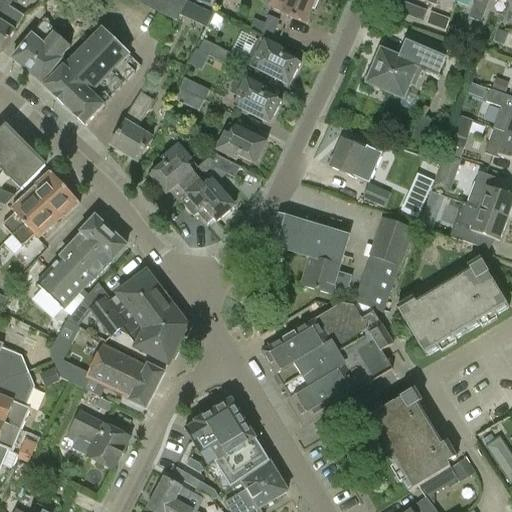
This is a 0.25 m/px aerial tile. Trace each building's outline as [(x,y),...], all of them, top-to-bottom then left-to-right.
[(0,0),(0,51),(2,53),(25,17),(10,7),(14,0),(0,0)] [(95,0),(85,12),(93,18),(103,7),(95,0)] [(181,16),(187,2),(182,0),(126,0),(162,17),(153,35),(168,42),(181,16)] [(316,0),(271,0),(269,8),(282,13),(281,16),(305,26),(312,10),(315,11),(319,1),(316,0)] [(432,17),(438,0),(431,0),(429,5),(430,5),(426,15),(432,17)] [(214,15),(187,2),(181,16),(191,21),(195,13),(211,20),(214,15)] [(470,32),(475,21),(479,9),(473,7),(464,30),(470,32)] [(475,21),(477,22),(481,24),(486,11),(479,9),(475,21)] [(45,22),(32,37),(12,61),(42,86),(62,62),(61,61),(72,48),(57,35),(58,34),(45,22)] [(101,30),(64,68),(44,88),(65,108),(121,49),(101,30)] [(285,52),(265,42),(261,39),(255,44),(247,59),(247,66),(257,72),(289,88),(301,65),(283,56),(285,52)] [(199,52),(235,70),(240,59),(205,41),(199,52)] [(370,71),(366,81),(368,83),(367,85),(404,100),(417,69),(438,78),(445,61),(446,59),(407,43),(406,44),(400,60),(381,52),(373,72),(370,71)] [(141,68),(121,49),(65,108),(85,128),(105,108),(104,107),(141,68)] [(278,92),(243,74),(241,73),(229,95),(242,101),(238,110),(271,126),(282,103),(274,99),(278,92)] [(179,90),(204,103),(210,92),(185,79),(179,90)] [(204,103),(179,90),(174,101),(199,113),(204,103)] [(511,98),(490,91),(486,103),(501,109),(494,130),(511,136),(511,98)] [(122,124),(125,126),(112,148),(138,164),(152,140),(137,131),(154,102),(140,94),(122,124)] [(421,117),(412,139),(436,149),(445,127),(421,117)] [(463,118),(458,140),(481,145),(485,123),(463,118)] [(232,132),(230,137),(225,134),(216,152),(236,162),(238,158),(256,166),(267,143),(235,128),(233,133),(232,132)] [(0,192),(15,199),(46,169),(6,129),(0,135),(0,192)] [(511,136),(494,130),(485,155),(499,160),(500,157),(511,161),(511,136)] [(366,147),(364,151),(342,141),(330,169),(354,179),(360,165),(375,172),(383,155),(366,147)] [(214,155),(192,173),(189,170),(191,169),(187,165),(192,162),(178,146),(162,161),(165,164),(150,177),(167,196),(177,187),(185,196),(189,200),(204,187),(200,183),(216,169),(235,179),(240,168),(214,155)] [(12,237),(65,189),(51,174),(35,188),(36,188),(12,210),(15,214),(2,226),(12,237)] [(511,206),(511,197),(493,191),(498,181),(479,174),(468,203),(479,208),(508,219),(511,206)] [(211,180),(204,187),(189,200),(185,196),(179,201),(186,210),(193,218),(198,215),(207,226),(213,221),(217,224),(235,207),(211,180)] [(384,209),(390,195),(369,186),(363,200),(384,209)] [(80,206),(65,189),(12,237),(22,248),(35,236),(38,240),(62,218),(64,220),(80,206)] [(15,199),(0,192),(0,204),(6,208),(15,199)] [(462,204),(450,238),(477,247),(481,237),(499,243),(508,219),(479,208),(468,203),(467,206),(462,204)] [(352,278),(338,274),(349,237),(279,216),(270,247),(310,259),(302,287),(332,296),(333,292),(347,296),(352,278)] [(84,235),(60,260),(37,285),(71,316),(83,302),(77,296),(85,288),(87,289),(112,262),(113,263),(125,250),(127,247),(96,218),(82,233),(84,235)] [(384,314),(414,230),(385,219),(354,303),(384,314)] [(471,273),(421,302),(417,305),(413,299),(397,308),(426,358),(509,310),(480,260),(468,268),(471,273)] [(98,285),(83,302),(90,311),(100,323),(114,312),(118,317),(128,309),(138,301),(141,305),(146,301),(148,304),(162,293),(146,273),(145,274),(117,295),(118,296),(111,301),(98,285)] [(114,312),(100,323),(111,338),(118,332),(129,337),(136,347),(136,348),(168,365),(188,327),(162,293),(148,304),(146,301),(141,305),(138,301),(128,309),(118,317),(114,312)] [(342,305),(321,318),(262,353),(304,423),(392,371),(381,353),(393,346),(373,313),(362,320),(354,308),(342,305)] [(102,348),(89,376),(63,363),(81,329),(66,322),(50,354),(57,371),(62,380),(82,389),(87,379),(131,400),(130,402),(145,410),(163,375),(147,367),(146,370),(102,348)] [(0,384),(29,373),(22,358),(2,350),(4,346),(0,343),(0,384)] [(60,382),(54,370),(39,376),(44,389),(60,382)] [(29,373),(0,384),(0,422),(21,432),(30,411),(27,409),(35,388),(29,373)] [(384,410),(379,413),(365,421),(372,432),(375,431),(383,445),(381,447),(393,468),(396,467),(405,481),(402,483),(409,494),(450,469),(447,464),(456,459),(447,443),(442,446),(442,445),(418,405),(422,403),(414,391),(410,393),(400,399),(401,400),(384,410)] [(107,414),(111,406),(100,400),(95,409),(107,414)] [(232,401),(184,431),(191,441),(200,457),(211,450),(218,462),(214,464),(230,490),(270,464),(243,420),(244,420),(232,401)] [(83,414),(76,428),(73,427),(66,439),(81,447),(87,437),(95,442),(87,458),(114,471),(130,439),(83,414)] [(21,432),(0,422),(0,471),(8,452),(12,454),(21,432)] [(506,451),(497,438),(483,447),(492,460),(506,451)] [(199,475),(204,472),(201,468),(199,466),(190,460),(186,467),(194,472),(199,475)] [(228,511),(260,511),(259,509),(288,492),(271,464),(243,483),(248,491),(224,505),(228,511)] [(176,472),(173,477),(184,483),(188,476),(177,470),(176,472)] [(188,476),(184,483),(194,489),(198,482),(188,476)] [(191,494),(182,490),(164,480),(148,510),(151,511),(193,511),(184,507),(191,494)] [(198,482),(194,489),(204,495),(208,488),(198,482)] [(214,492),(208,488),(204,495),(214,501),(219,499),(214,492)] [(436,511),(427,498),(407,511),(436,511)]
